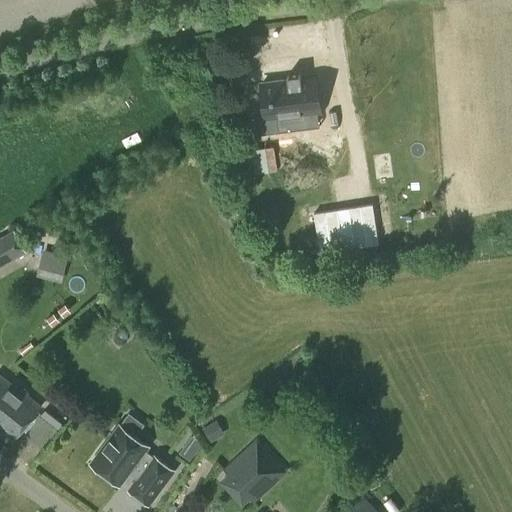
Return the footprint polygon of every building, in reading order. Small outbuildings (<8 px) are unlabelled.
[(304,77),(303,73),(293,74),(294,78),(266,81),(269,107),(259,108),(262,132),(283,129),(282,115),(324,110),(320,75),(304,77)] [(381,205),(319,210),(322,248),(384,243),(381,205)] [(0,266),(27,251),(14,229),(0,236),(0,266)] [(68,280),(74,254),(48,248),(42,274),(68,280)] [(14,386),(0,374),(0,431),(12,441),(41,406),(15,385),(14,386)] [(11,450),(36,465),(58,428),(39,417),(23,445),(16,441),(11,450)] [(154,456),(145,450),(149,446),(120,424),(91,463),(120,484),(133,467),(141,473),(140,474),(160,489),(174,470),(155,455),(154,456)] [(203,443),(192,435),(179,452),(191,460),(203,443)] [(255,502),(288,472),(257,438),(224,469),(255,502)] [(340,504),(347,511),(395,511),(367,480),(340,504)]
